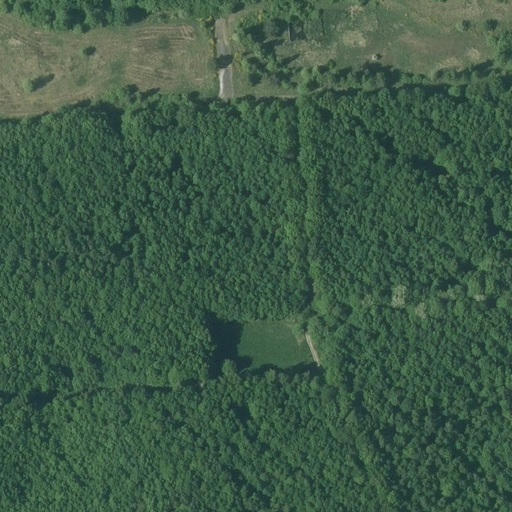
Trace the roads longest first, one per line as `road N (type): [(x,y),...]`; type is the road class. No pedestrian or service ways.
road 1 (track): [(511,301),(312,313),(303,103)]
road 2 (track): [(225,27),(231,109),(511,90)]
road 3 (track): [(0,404),(322,378)]
road 4 (track): [(0,123),(231,109)]
road 5 (track): [(312,313),(307,337),(377,511)]
